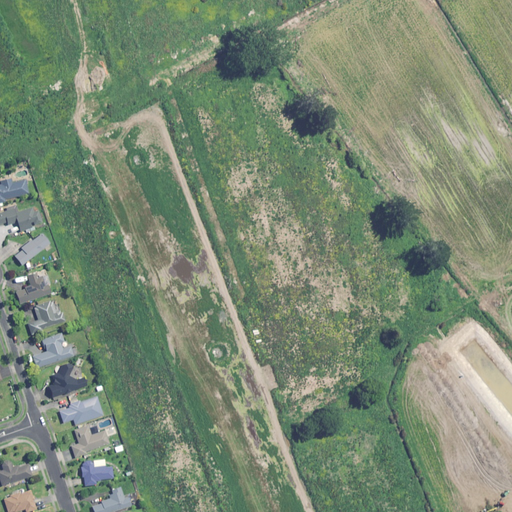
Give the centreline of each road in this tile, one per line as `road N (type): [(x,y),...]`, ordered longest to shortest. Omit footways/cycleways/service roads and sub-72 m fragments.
road 1 (secondary): [(109,56),(284,511)]
road 2 (secondary): [(259,511),(96,61)]
road 3 (residential): [(269,0),(299,59),(396,178)]
road 4 (residential): [(396,178),(511,320)]
road 5 (residential): [(511,113),(396,178)]
road 6 (residential): [(109,56),(225,0)]
road 7 (residential): [(40,422),(0,306)]
